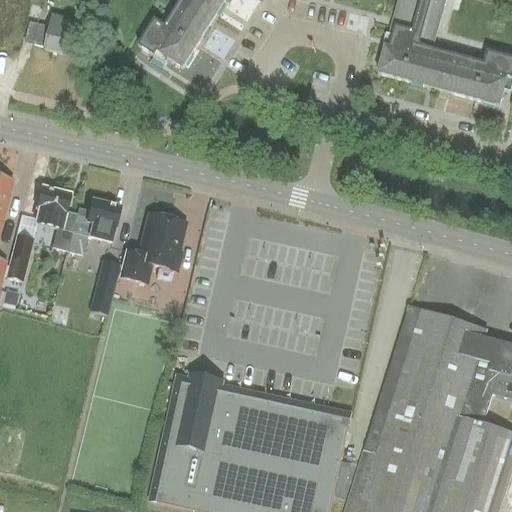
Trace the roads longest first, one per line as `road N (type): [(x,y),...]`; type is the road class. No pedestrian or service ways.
road 1 (tertiary): [(312,202),(0,128)]
road 2 (tertiary): [(511,255),(312,202)]
road 3 (residential): [(336,107),(349,55),(286,32),(251,90)]
road 4 (residential): [(511,157),(336,107)]
